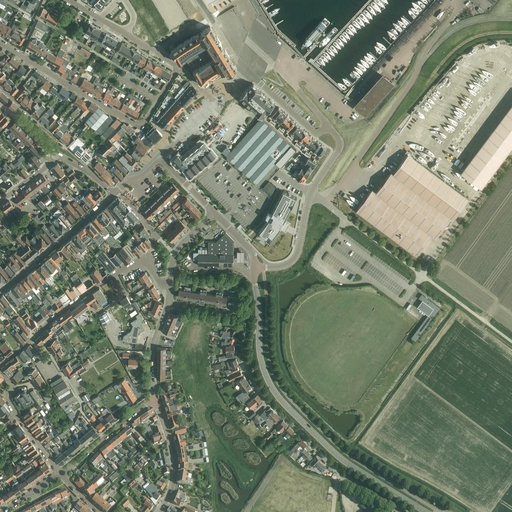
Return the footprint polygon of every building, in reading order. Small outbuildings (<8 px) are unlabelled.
[(35,1),(35,0),(27,0),(27,1),(29,2),(27,6),(33,10),(37,2),(35,1)] [(96,0),(94,0),(91,3),(98,10),(100,9),(102,6),(96,0)] [(44,9),(39,17),(47,21),(46,23),(50,25),(53,27),(57,29),(58,27),(54,25),(58,18),(48,13),(49,12),(44,9)] [(8,27),(0,22),(0,31),(4,34),(6,30),(9,26),(8,26),(8,27)] [(9,37),(13,31),(18,23),(15,22),(12,26),(11,28),(9,26),(6,30),(7,31),(5,35),(9,37)] [(89,37),(95,27),(90,24),(87,28),(84,26),(81,32),(89,37)] [(194,36),(175,47),(170,51),(175,58),(176,60),(178,62),(178,63),(183,60),(182,60),(184,58),(197,79),(196,79),(203,85),(204,85),(208,80),(212,78),(211,77),(216,74),(216,75),(220,72),(220,73),(224,71),(226,75),(236,69),(235,68),(210,26),(200,32),(201,34),(199,35),(198,34),(194,36)] [(97,43),(100,37),(97,35),(100,30),(95,27),(89,37),(94,40),(94,41),(97,43)] [(19,34),(13,31),(9,37),(16,42),(21,44),(25,38),(24,37),(25,35),(21,32),(19,34)] [(100,37),(97,43),(100,45),(102,42),(107,45),(111,37),(106,34),(103,39),(100,37)] [(111,56),(117,47),(114,45),(117,40),(111,37),(107,45),(112,48),(108,54),(111,56)] [(39,55),(44,48),(45,45),(40,42),(38,45),(35,44),(37,42),(36,42),(37,41),(36,40),(35,39),(34,39),(33,39),(33,40),(32,39),(31,41),(30,40),(26,47),(39,55)] [(127,46),(121,43),(116,52),(121,56),(122,54),(127,46)] [(127,46),(122,54),(127,56),(132,49),(131,49),(127,46)] [(81,47),(80,50),(89,55),(91,53),(81,47)] [(39,55),(52,64),(58,53),(56,56),(44,49),(45,48),(44,48),(39,55)] [(58,53),(52,64),(58,67),(56,72),(60,75),(66,66),(69,61),(61,56),(64,51),(60,49),(58,53)] [(132,59),(136,52),(136,51),(132,49),(127,56),(132,59)] [(141,55),(136,52),(132,59),(136,62),(141,55)] [(5,56),(1,61),(0,61),(0,63),(1,64),(3,65),(5,63),(10,57),(6,54),(5,56)] [(141,55),(136,62),(135,64),(141,67),(146,58),(141,55)] [(0,73),(0,77),(0,78),(2,79),(3,77),(5,75),(3,73),(6,69),(6,70),(9,66),(14,70),(19,63),(11,57),(7,63),(4,66),(1,69),(3,71),(0,73)] [(500,62),(499,58),(487,62),(489,67),(500,62)] [(143,66),(148,69),(153,62),(148,59),(143,66)] [(153,62),(148,69),(153,72),(157,65),(158,64),(153,62)] [(493,72),(494,74),(505,66),(502,62),(488,72),(490,75),(493,72)] [(21,65),(15,73),(20,77),(26,69),(21,65)] [(65,78),(70,81),(74,75),(79,67),(76,65),(73,71),(70,70),(69,72),(65,78)] [(152,73),(157,76),(162,67),(157,65),(153,72),(152,73)] [(66,66),(60,75),(65,78),(69,72),(70,70),(66,66)] [(28,67),(23,74),(26,76),(31,69),(28,67)] [(166,70),(162,67),(157,76),(161,78),(162,77),(166,70)] [(36,78),(40,74),(35,70),(32,75),(36,78)] [(171,73),(166,70),(162,77),(166,80),(167,80),(171,73)] [(40,74),(36,78),(43,84),(40,86),(41,87),(46,80),(47,79),(40,74)] [(74,75),(70,81),(75,84),(78,78),(80,75),(78,74),(76,76),(74,75)] [(376,88),(384,96),(394,85),(385,77),(376,88)] [(79,86),(95,95),(99,87),(101,83),(98,82),(96,85),(96,86),(84,78),(79,86)] [(8,91),(9,92),(13,87),(15,84),(9,79),(7,81),(6,82),(6,81),(2,85),(8,91)] [(51,84),(46,80),(41,87),(46,91),(51,84)] [(15,84),(13,87),(9,92),(13,95),(18,89),(16,87),(18,84),(16,82),(15,84)] [(190,83),(185,89),(193,96),(198,91),(190,83)] [(252,83),(240,97),(263,117),(275,104),(252,83)] [(53,84),(48,91),(54,96),(56,94),(60,89),(53,84)] [(23,85),(14,96),(18,100),(21,96),(27,89),(23,85)] [(60,89),(56,94),(64,101),(70,93),(62,87),(60,89)] [(99,87),(95,95),(100,98),(106,89),(104,88),(103,89),(99,87)] [(101,99),(107,102),(110,96),(112,92),(114,89),(112,87),(108,94),(107,93),(107,92),(106,91),(101,99)] [(376,88),(366,98),(375,106),(384,96),(376,88)] [(188,102),(193,96),(185,89),(180,94),(188,102)] [(9,99),(2,91),(0,93),(0,97),(5,102),(6,103),(8,101),(7,101),(9,99)] [(180,94),(175,100),(184,107),(188,102),(180,94)] [(24,106),(24,107),(29,102),(28,101),(31,99),(30,97),(29,99),(26,96),(23,99),(21,96),(18,100),(24,106)] [(77,96),(72,102),(79,106),(83,100),(77,96)] [(107,102),(112,105),(116,98),(115,97),(114,98),(110,96),(107,102)] [(35,104),(29,110),(32,114),(37,109),(39,106),(38,104),(41,100),(38,97),(35,100),(35,101),(37,102),(36,103),(35,104)] [(116,98),(112,105),(117,108),(121,102),(117,100),(117,99),(116,98)] [(125,113),(133,99),(132,99),(130,98),(129,100),(128,103),(127,102),(125,105),(123,103),(119,109),(125,113)] [(375,106),(366,98),(357,109),(365,117),(375,106)] [(29,102),(24,107),(28,110),(29,110),(35,104),(36,103),(37,102),(35,101),(34,102),(31,99),(28,101),(29,102)] [(133,100),(125,113),(130,115),(137,104),(136,104),(135,107),(132,106),(133,105),(135,101),(133,100)] [(175,100),(170,105),(179,112),(184,107),(175,100)] [(432,111),(443,115),(444,112),(447,113),(451,102),(444,100),(443,102),(442,102),(440,105),(439,109),(434,107),(432,111)] [(12,101),(8,105),(14,110),(17,106),(12,101)] [(82,102),(79,106),(85,111),(89,105),(87,104),(86,105),(82,102)] [(90,110),(93,113),(98,107),(91,103),(82,115),(84,117),(90,110)] [(37,109),(32,114),(36,118),(43,110),(45,107),(42,104),(39,106),(37,109)] [(140,106),(137,104),(130,115),(135,119),(139,112),(136,111),(138,108),(138,109),(140,106)] [(511,146),(511,104),(461,172),(481,187),(511,146)] [(179,112),(170,105),(166,110),(174,118),(179,113),(179,112)] [(98,128),(109,116),(109,115),(108,116),(98,107),(93,113),(85,121),(96,131),(98,128)] [(239,114),(245,119),(251,112),(245,107),(239,114)] [(278,107),(270,116),(275,120),(283,111),(278,107)] [(44,125),(45,125),(48,121),(46,119),(50,115),(49,113),(51,110),(50,109),(46,112),(43,110),(36,118),(39,120),(44,125)] [(174,118),(166,110),(161,116),(169,123),(174,118)] [(283,111),(275,120),(279,124),(281,122),(287,115),(283,111)] [(219,130),(209,139),(221,151),(249,124),(237,112),(231,117),(232,118),(220,130),(219,130)] [(0,127),(1,126),(3,127),(9,121),(2,114),(0,116),(0,127)] [(49,129),(50,129),(54,124),(57,121),(56,120),(58,117),(54,114),(52,117),(49,121),(49,120),(48,121),(45,125),(49,129)] [(287,115),(281,122),(285,125),(285,126),(291,118),(287,115)] [(110,125),(115,129),(121,122),(116,118),(114,120),(109,116),(98,128),(103,133),(110,125)] [(157,123),(164,129),(169,123),(161,116),(156,121),(157,123)] [(59,118),(57,121),(54,124),(50,129),(54,133),(61,127),(60,126),(64,122),(59,118)] [(281,168),(296,150),(261,118),(226,156),(257,184),(276,163),(281,168)] [(291,118),(285,126),(285,125),(283,127),(288,131),(289,130),(288,130),(296,122),(291,118)] [(415,127),(427,137),(432,130),(421,121),(419,124),(418,124),(415,127)] [(13,133),(20,126),(17,124),(15,122),(9,128),(12,131),(11,133),(11,132),(9,134),(11,136),(13,133)] [(296,122),(288,130),(289,130),(293,134),(294,133),(293,133),(300,126),(296,122)] [(140,138),(137,136),(133,133),(135,131),(128,124),(127,126),(124,123),(121,126),(122,127),(126,131),(133,139),(137,143),(145,151),(149,146),(140,138)] [(101,135),(106,140),(115,129),(110,125),(103,133),(98,128),(96,131),(101,135)] [(18,137),(24,131),(22,129),(20,126),(13,133),(11,136),(12,138),(14,136),(14,135),(15,134),(18,137)] [(300,126),(293,133),(294,133),(298,137),(304,130),(300,126)] [(61,127),(54,133),(59,138),(66,131),(68,129),(67,128),(64,130),(61,127)] [(116,132),(121,137),(126,131),(122,127),(116,132)] [(155,128),(147,135),(148,136),(149,136),(154,142),(158,138),(162,135),(162,134),(160,133),(156,129),(155,128)] [(304,130),(298,137),(302,141),(308,134),(304,130)] [(23,142),(29,135),(26,133),(24,131),(25,131),(24,131),(18,137),(22,141),(21,142),(20,141),(18,143),(20,145),(23,142)] [(65,144),(72,137),(66,131),(59,138),(65,144)] [(414,135),(422,142),(425,138),(417,131),(414,135)] [(117,141),(121,137),(116,132),(112,137),(116,140),(117,141)] [(148,136),(145,133),(142,137),(139,134),(137,136),(140,138),(149,146),(154,142),(149,136),(148,136)] [(308,134),(302,141),(306,145),(313,138),(308,134)] [(28,147),(30,144),(34,140),(32,138),(29,135),(23,142),(20,145),(22,147),(24,145),(23,144),(24,143),(28,147)] [(65,144),(69,147),(77,138),(76,136),(74,139),(72,137),(65,144)] [(77,138),(69,147),(79,157),(80,156),(86,150),(87,149),(86,148),(84,150),(80,146),(82,145),(84,144),(77,138)] [(313,138),(306,145),(312,148),(317,141),(313,138)] [(117,157),(124,164),(129,170),(133,166),(122,154),(120,152),(118,150),(116,148),(113,144),(113,143),(109,139),(105,144),(111,150),(117,157)] [(134,149),(141,156),(145,151),(137,143),(133,139),(131,141),(135,145),(133,148),(134,149)] [(126,150),(117,141),(116,140),(113,143),(113,144),(116,148),(118,150),(120,152),(122,154),(133,166),(137,161),(137,160),(126,150)] [(204,141),(182,159),(179,154),(178,154),(173,159),(175,162),(180,168),(181,169),(182,168),(190,177),(216,155),(211,148),(210,149),(204,141)] [(317,141),(312,148),(311,149),(316,153),(317,152),(316,152),(322,144),(317,141)] [(99,150),(102,153),(105,156),(111,150),(105,144),(99,150)] [(322,144),(316,152),(317,152),(321,155),(327,147),(322,144)] [(41,155),(35,149),(31,145),(28,148),(31,152),(32,151),(34,155),(29,159),(30,161),(28,162),(28,164),(30,166),(31,166),(33,165),(35,167),(41,163),(37,158),(41,155)] [(128,149),(126,151),(130,154),(137,160),(138,160),(138,159),(141,156),(134,149),(132,151),(132,152),(128,149)] [(80,156),(87,162),(91,157),(86,151),(87,150),(86,150),(80,156)] [(408,153),(403,161),(393,174),(451,217),(453,219),(468,198),(408,153)] [(308,157),(305,162),(313,168),(316,163),(315,162),(313,160),(308,157)] [(124,176),(128,171),(129,170),(124,164),(122,166),(116,159),(111,163),(116,168),(124,176)] [(89,162),(88,164),(92,167),(98,174),(99,175),(105,169),(97,160),(95,163),(95,164),(93,165),(89,162)] [(18,161),(13,165),(15,167),(16,168),(18,171),(24,178),(28,175),(24,170),(25,169),(18,161)] [(4,174),(11,168),(8,165),(7,164),(7,165),(5,162),(0,166),(0,169),(1,171),(0,171),(0,182),(0,183),(3,181),(3,182),(4,181),(8,178),(4,174)] [(302,167),(310,172),(313,168),(305,162),(302,167)] [(64,173),(57,164),(51,169),(58,178),(64,173)] [(299,172),(307,177),(310,172),(302,167),(300,165),(297,171),(299,172)] [(111,179),(111,180),(112,179),(115,183),(118,180),(119,181),(124,176),(116,168),(112,172),(108,168),(106,170),(113,177),(111,179)] [(105,169),(99,175),(107,183),(111,179),(113,177),(106,170),(105,169)] [(299,172),(295,176),(303,182),(307,177),(299,172)] [(393,174),(391,172),(376,192),(372,189),(357,210),(417,255),(432,235),(436,238),(451,217),(393,174)] [(40,177),(37,179),(45,189),(47,192),(49,190),(47,188),(46,186),(45,186),(44,185),(48,182),(43,175),(42,175),(43,175),(41,177),(40,177)] [(14,185),(8,178),(4,181),(6,182),(3,185),(8,190),(14,185)] [(32,183),(38,190),(41,187),(42,188),(42,189),(43,191),(45,194),(47,192),(45,189),(37,179),(34,181),(34,182),(32,183)] [(269,181),(263,188),(272,196),(278,189),(269,181)] [(38,190),(32,183),(30,185),(27,187),(35,198),(37,196),(35,194),(34,193),(38,190)] [(73,207),(80,215),(85,211),(80,206),(79,205),(81,203),(76,198),(75,199),(74,198),(73,199),(70,195),(69,195),(65,190),(66,189),(64,187),(60,183),(55,187),(56,187),(61,193),(62,195),(65,199),(68,202),(73,208),(73,207)] [(179,190),(173,184),(169,187),(175,193),(179,190)] [(99,190),(96,187),(94,186),(92,185),(90,188),(94,189),(97,192),(95,193),(93,196),(97,200),(103,195),(99,191),(99,190)] [(21,191),(23,193),(27,198),(31,195),(32,197),(31,197),(33,199),(35,198),(27,187),(24,189),(24,190),(22,191),(21,191)] [(62,195),(61,193),(56,187),(55,188),(52,190),(59,198),(62,196),(62,195)] [(169,187),(166,190),(172,197),(175,193),(169,187)] [(172,197),(166,190),(163,193),(169,200),(172,197)] [(92,205),(97,200),(93,196),(95,193),(93,191),(91,193),(90,192),(85,196),(92,205)] [(282,229),(286,232),(290,224),(285,222),(297,197),(283,191),(271,215),(268,214),(266,218),(269,220),(260,233),(268,239),(272,242),(275,238),(282,229)] [(163,193),(159,197),(166,203),(169,200),(163,193)] [(88,208),(92,205),(85,196),(84,195),(82,197),(80,194),(77,196),(77,195),(78,197),(82,201),(88,208)] [(47,195),(41,199),(45,203),(50,199),(47,195)] [(82,205),(80,206),(85,211),(88,208),(82,201),(78,197),(77,195),(74,198),(75,199),(76,198),(81,203),(82,204),(82,205)] [(132,211),(123,203),(118,197),(113,201),(107,207),(112,213),(124,228),(132,221),(133,223),(138,218),(132,211)] [(166,203),(159,197),(156,200),(162,206),(166,203)] [(190,202),(187,198),(182,203),(183,205),(182,207),(183,208),(190,202)] [(9,200),(5,203),(10,209),(12,211),(16,208),(14,206),(13,206),(9,200)] [(45,206),(40,200),(35,204),(41,211),(45,206)] [(156,200),(153,203),(159,209),(162,206),(156,200)] [(69,213),(75,220),(80,215),(73,207),(73,208),(68,202),(63,206),(69,213)] [(190,202),(183,208),(185,210),(187,209),(189,210),(194,205),(190,202)] [(10,209),(5,203),(1,206),(8,216),(11,215),(8,211),(10,209)] [(159,209),(153,203),(150,206),(156,213),(159,209)] [(194,205),(189,210),(191,212),(189,214),(191,216),(197,209),(194,205)] [(150,206),(146,209),(153,216),(156,213),(150,206)] [(111,214),(112,213),(107,207),(102,211),(96,216),(103,224),(108,231),(109,230),(112,234),(118,229),(108,217),(109,216),(111,214)] [(66,228),(70,224),(67,219),(66,217),(65,218),(63,214),(58,209),(53,213),(54,213),(53,214),(56,218),(61,224),(62,223),(66,228)] [(143,213),(149,219),(153,216),(146,209),(143,213)] [(197,209),(191,216),(192,218),(194,216),(196,218),(201,213),(197,209)] [(67,219),(70,224),(75,220),(69,214),(67,216),(63,211),(61,213),(63,214),(65,218),(66,217),(67,219)] [(47,244),(51,241),(56,237),(61,232),(53,222),(51,224),(48,221),(44,216),(45,215),(44,214),(39,218),(36,215),(33,218),(28,213),(24,216),(30,222),(33,220),(43,231),(42,232),(40,230),(38,233),(39,234),(38,235),(47,244)] [(94,218),(90,222),(98,231),(102,236),(108,231),(103,224),(96,216),(94,218)] [(53,222),(61,232),(66,228),(62,223),(61,224),(56,218),(52,221),(50,219),(48,221),(51,224),(53,222)] [(97,240),(102,236),(98,231),(90,222),(84,227),(88,231),(86,233),(88,235),(91,238),(93,240),(93,241),(95,242),(98,246),(99,245),(98,244),(100,243),(97,240)] [(176,224),(182,231),(186,227),(181,222),(179,224),(178,222),(176,224)] [(174,230),(179,235),(182,231),(176,224),(174,226),(176,228),(174,230)] [(84,227),(76,234),(82,240),(84,243),(88,248),(95,242),(93,241),(93,240),(91,238),(88,235),(86,233),(88,231),(84,227)] [(149,234),(144,227),(139,231),(143,236),(144,235),(146,237),(149,234)] [(169,231),(175,238),(179,235),(174,230),(172,231),(170,229),(169,231)] [(175,238),(169,231),(167,233),(168,235),(167,237),(170,240),(171,242),(175,238)] [(198,265),(233,266),(233,257),(236,257),(236,251),(234,251),(234,241),(225,232),(216,241),(208,241),(208,250),(198,249),(198,254),(198,265)] [(26,236),(21,240),(27,246),(28,245),(31,249),(34,247),(38,252),(47,244),(38,235),(37,233),(29,240),(26,236)] [(116,252),(125,263),(127,261),(129,263),(132,260),(131,259),(122,247),(116,240),(111,233),(104,239),(111,247),(113,246),(117,251),(116,252)] [(147,248),(139,237),(135,233),(133,234),(140,243),(138,245),(143,252),(147,248)] [(82,240),(76,234),(71,238),(80,249),(79,250),(82,253),(83,255),(87,252),(85,250),(82,245),(84,243),(82,240)] [(15,238),(19,243),(24,248),(32,257),(38,252),(34,247),(31,249),(28,245),(27,246),(21,240),(17,235),(15,238)] [(140,236),(139,237),(147,248),(152,244),(147,238),(144,240),(140,236)] [(68,247),(77,259),(80,257),(76,252),(79,250),(80,249),(71,238),(64,245),(67,249),(68,247)] [(137,255),(138,256),(142,253),(136,246),(134,247),(128,241),(126,242),(127,243),(129,246),(137,255)] [(26,262),(32,257),(24,248),(19,243),(18,244),(19,246),(15,249),(16,250),(26,262)] [(131,259),(137,255),(129,246),(127,243),(122,247),(131,259)] [(57,251),(63,257),(64,259),(70,255),(72,257),(72,258),(75,262),(78,260),(77,259),(68,247),(67,249),(64,245),(57,251)] [(14,252),(11,255),(21,267),(26,262),(16,250),(15,249),(13,246),(11,248),(14,252)] [(52,255),(59,264),(61,263),(59,260),(63,257),(57,251),(52,255)] [(109,272),(116,267),(103,252),(97,257),(107,270),(109,272)] [(7,265),(14,273),(21,267),(11,255),(10,256),(8,255),(7,256),(8,257),(10,261),(6,264),(7,265)] [(48,259),(56,269),(59,272),(61,270),(57,266),(59,264),(52,255),(48,259)] [(41,264),(49,273),(55,269),(55,270),(56,269),(48,259),(41,264)] [(50,275),(49,273),(41,264),(36,269),(50,286),(54,283),(52,281),(54,280),(50,274),(50,275)] [(0,284),(1,284),(5,280),(9,277),(2,269),(1,266),(0,265),(0,284)] [(9,277),(14,273),(7,265),(2,269),(9,277)] [(35,269),(31,273),(44,288),(48,285),(35,269)] [(103,277),(101,275),(96,269),(90,273),(97,282),(103,277)] [(142,274),(141,274),(141,275),(138,276),(140,279),(136,281),(138,284),(142,282),(148,278),(145,272),(142,274)] [(27,276),(36,287),(38,285),(41,290),(42,289),(43,290),(44,289),(44,288),(31,273),(27,276)] [(88,289),(86,286),(79,277),(76,273),(70,278),(75,285),(76,286),(82,293),(88,289)] [(24,279),(31,288),(33,286),(36,290),(37,288),(36,287),(27,276),(24,279)] [(152,283),(148,278),(142,282),(145,287),(152,283)] [(24,279),(20,282),(29,294),(32,297),(36,302),(40,299),(31,288),(24,279)] [(22,292),(24,295),(26,297),(28,295),(29,294),(20,282),(16,285),(22,292)] [(22,292),(16,285),(11,289),(20,301),(21,302),(23,301),(21,297),(24,295),(22,292)] [(76,286),(75,285),(72,288),(74,290),(77,295),(78,296),(82,293),(76,286)] [(149,291),(145,295),(146,297),(148,295),(151,294),(156,290),(153,285),(148,289),(149,291)] [(184,290),(179,290),(178,297),(184,298),(183,299),(186,300),(188,300),(189,299),(194,299),(195,292),(190,291),(191,288),(185,287),(184,290)] [(99,288),(92,292),(101,305),(103,308),(107,305),(110,302),(107,297),(106,298),(99,288)] [(14,305),(20,301),(11,289),(5,294),(14,305)] [(195,292),(194,299),(200,300),(199,302),(204,302),(205,301),(210,302),(211,294),(206,294),(207,290),(201,289),(200,293),(195,292)] [(156,290),(151,294),(154,299),(159,295),(156,290)] [(64,305),(70,300),(64,292),(57,297),(59,298),(58,298),(64,305)] [(85,300),(76,307),(81,313),(83,315),(84,318),(87,316),(83,311),(89,306),(88,304),(91,303),(95,309),(101,305),(92,292),(83,298),(85,300)] [(221,303),(226,304),(227,297),(222,296),(223,293),(217,292),(216,295),(211,294),(210,302),(216,303),(215,304),(218,304),(220,305),(221,303)] [(50,304),(51,304),(52,306),(54,309),(56,312),(60,309),(53,300),(48,293),(45,296),(51,304),(50,304)] [(416,341),(440,308),(422,294),(419,298),(422,301),(423,303),(422,304),(422,308),(429,313),(422,323),(411,338),(416,341)] [(0,297),(0,301),(5,308),(10,314),(9,315),(11,317),(17,313),(16,312),(14,309),(11,306),(9,303),(3,295),(0,297)] [(64,305),(58,298),(57,296),(53,300),(60,309),(64,306),(64,305)] [(126,296),(120,301),(124,307),(125,309),(128,307),(130,309),(133,307),(131,304),(130,303),(126,296)] [(140,309),(135,302),(131,304),(136,311),(140,309)] [(50,310),(47,307),(45,305),(41,308),(46,314),(50,310)] [(81,313),(76,307),(71,311),(74,315),(75,317),(78,323),(84,318),(83,315),(81,313)] [(38,311),(40,313),(45,318),(48,316),(46,314),(41,308),(38,311)] [(74,315),(71,311),(69,309),(63,314),(56,319),(61,325),(64,322),(67,325),(70,323),(67,320),(74,315)] [(105,312),(98,316),(103,325),(110,321),(105,312)] [(39,323),(45,318),(40,313),(34,318),(39,323)] [(169,313),(167,319),(179,324),(180,322),(178,321),(177,322),(176,321),(178,317),(169,313)] [(24,322),(18,315),(14,319),(20,325),(24,322)] [(137,319),(131,323),(134,327),(133,328),(132,330),(132,331),(124,336),(123,340),(136,343),(138,335),(137,335),(138,333),(137,332),(144,329),(140,322),(142,320),(139,315),(136,316),(137,319)] [(52,323),(49,327),(51,329),(54,332),(58,329),(62,325),(61,325),(56,319),(52,323)] [(167,319),(164,325),(173,329),(175,325),(176,325),(176,326),(178,327),(179,324),(167,319)] [(33,330),(38,327),(33,321),(30,323),(28,320),(26,321),(29,324),(33,330)] [(24,322),(20,325),(26,334),(27,335),(29,333),(28,332),(30,330),(27,326),(24,322)] [(162,332),(170,335),(174,337),(175,334),(173,333),(172,334),(171,333),(173,329),(164,325),(162,332)] [(15,329),(17,331),(24,340),(28,337),(25,334),(23,331),(20,333),(16,327),(15,329)] [(49,327),(47,330),(46,329),(40,336),(35,341),(40,346),(52,335),(54,332),(51,329),(49,327)] [(13,334),(21,345),(25,342),(24,340),(17,331),(15,329),(12,331),(14,334),(13,334)] [(222,334),(222,337),(230,339),(229,343),(234,344),(235,339),(230,337),(231,337),(225,335),(222,334)] [(56,339),(48,346),(52,353),(53,352),(57,358),(64,354),(60,348),(58,349),(56,346),(57,345),(60,343),(56,339)] [(0,347),(7,356),(13,351),(5,342),(1,345),(0,343),(0,347)] [(229,345),(229,343),(222,342),(222,348),(226,348),(226,352),(235,351),(234,345),(229,345)] [(34,355),(37,353),(30,345),(23,350),(30,359),(30,358),(29,357),(33,353),(34,355)] [(23,350),(16,356),(20,362),(22,365),(24,364),(23,362),(27,359),(28,360),(30,359),(23,350)] [(6,364),(11,370),(15,367),(14,366),(15,365),(14,364),(19,361),(20,362),(16,356),(10,361),(6,364)] [(236,359),(227,362),(228,366),(232,364),(233,368),(234,368),(233,367),(238,365),(236,359)] [(72,369),(71,368),(68,363),(62,367),(66,373),(71,370),(72,369)] [(8,376),(9,376),(13,373),(11,370),(6,364),(1,368),(5,372),(8,376)] [(66,373),(69,378),(72,376),(77,373),(76,372),(83,368),(80,364),(78,365),(74,368),(72,369),(71,370),(66,373)] [(231,372),(227,374),(228,377),(237,373),(236,373),(236,371),(239,370),(237,366),(234,368),(233,368),(232,368),(229,369),(229,370),(230,370),(231,372)] [(28,374),(31,379),(38,389),(46,384),(38,373),(37,373),(35,369),(28,374)] [(11,377),(15,382),(15,383),(23,376),(19,370),(11,377)] [(236,373),(237,373),(228,377),(230,381),(243,375),(241,371),(236,373)] [(236,381),(244,392),(251,387),(243,376),(236,381)] [(54,381),(50,384),(51,385),(52,385),(53,387),(52,387),(57,394),(55,395),(56,397),(59,402),(62,406),(75,397),(76,397),(74,395),(71,390),(70,390),(69,390),(70,389),(64,380),(63,380),(62,378),(62,377),(54,381)] [(123,391),(122,391),(129,402),(136,398),(124,379),(118,383),(123,391)] [(34,390),(30,392),(36,401),(40,399),(34,390)] [(24,391),(20,393),(25,401),(29,399),(24,391)] [(20,393),(14,397),(19,404),(21,407),(27,404),(26,403),(25,401),(20,393)] [(48,393),(43,396),(46,401),(51,398),(48,393)] [(82,396),(85,402),(90,399),(86,393),(82,396)] [(246,393),(241,397),(245,402),(244,403),(245,405),(246,404),(250,409),(257,404),(257,403),(262,400),(258,395),(251,399),(246,393)] [(168,394),(160,396),(163,403),(172,401),(178,399),(177,394),(169,397),(168,394)] [(165,409),(173,407),(172,401),(163,403),(165,409)] [(70,404),(66,406),(73,416),(77,413),(70,404)] [(103,419),(101,421),(100,421),(105,426),(110,422),(104,415),(102,412),(98,407),(96,409),(103,419)] [(178,414),(177,412),(176,411),(175,411),(173,407),(165,409),(166,416),(168,421),(169,421),(171,430),(176,428),(174,419),(177,418),(176,416),(177,415),(178,414)] [(270,418),(271,418),(276,413),(270,408),(267,411),(265,410),(260,415),(267,422),(270,418)] [(7,409),(1,413),(0,413),(0,414),(1,415),(0,416),(0,417),(0,418),(2,417),(2,418),(9,412),(7,409)] [(151,409),(146,412),(151,418),(154,422),(156,420),(155,417),(156,416),(151,409)] [(253,409),(247,414),(250,418),(256,413),(253,409)] [(115,418),(113,415),(111,413),(108,415),(104,410),(102,412),(104,415),(110,422),(115,418)] [(22,417),(25,421),(31,417),(33,415),(30,411),(22,417)] [(146,412),(137,418),(141,424),(150,418),(151,418),(146,412)] [(10,425),(13,429),(19,424),(16,421),(13,423),(11,420),(14,418),(10,413),(0,420),(2,422),(4,421),(6,424),(9,422),(11,424),(10,425)] [(251,420),(244,413),(242,416),(243,417),(240,420),(245,425),(251,420)] [(276,413),(271,418),(276,423),(281,418),(276,413)] [(32,418),(31,417),(25,421),(28,426),(38,419),(36,415),(32,418)] [(141,424),(137,418),(132,422),(133,423),(130,425),(133,430),(138,427),(140,430),(139,431),(140,433),(145,430),(141,424)] [(95,425),(100,431),(105,426),(100,421),(101,421),(99,419),(96,421),(98,423),(95,425)] [(284,429),(288,426),(283,420),(279,424),(280,424),(276,427),(281,432),(284,429)] [(30,428),(33,432),(40,427),(42,425),(39,421),(30,428)] [(19,424),(13,429),(11,430),(15,435),(12,437),(17,444),(20,442),(27,437),(23,432),(24,431),(19,424)] [(154,444),(155,444),(159,443),(160,444),(163,443),(163,442),(164,441),(159,428),(153,430),(151,425),(143,431),(144,434),(148,433),(149,438),(152,437),(154,444)] [(88,431),(93,437),(98,433),(93,427),(90,429),(89,427),(88,428),(86,426),(84,428),(86,430),(87,429),(88,431)] [(294,431),(289,426),(285,430),(288,433),(285,435),(286,436),(285,436),(287,438),(294,432),(294,431)] [(41,429),(40,427),(33,432),(36,437),(46,430),(44,427),(41,429)] [(86,433),(83,435),(88,441),(93,437),(88,431),(87,429),(86,430),(84,431),(86,433)] [(128,442),(130,444),(132,443),(130,440),(131,439),(129,436),(131,434),(127,429),(122,433),(127,438),(129,441),(128,442)] [(45,443),(45,442),(54,436),(50,432),(48,434),(46,431),(38,437),(41,442),(43,440),(45,443)] [(122,433),(118,437),(122,442),(124,445),(128,442),(129,441),(127,438),(122,433)] [(72,441),(78,449),(83,445),(77,437),(78,436),(76,434),(74,436),(76,438),(72,441)] [(77,437),(83,445),(88,441),(83,435),(81,437),(80,435),(78,436),(77,437)] [(173,438),(176,450),(179,449),(183,448),(185,448),(185,447),(184,441),(181,442),(180,436),(173,438)] [(20,442),(17,444),(12,448),(14,450),(18,448),(19,449),(30,441),(27,437),(20,442)] [(122,442),(118,437),(113,441),(119,448),(118,449),(121,452),(123,450),(120,448),(122,446),(120,444),(122,442)] [(310,454),(304,448),(307,445),(301,439),(292,448),(294,451),(297,448),(303,454),(302,456),(304,459),(310,454)] [(68,445),(74,453),(78,449),(72,441),(71,440),(69,442),(70,443),(69,444),(68,445)] [(24,448),(26,450),(33,445),(30,441),(19,449),(20,451),(24,448)] [(113,441),(108,445),(113,450),(115,448),(117,450),(118,449),(119,448),(113,441)] [(64,451),(69,457),(74,453),(68,445),(69,444),(68,443),(67,442),(64,444),(66,446),(65,447),(66,449),(64,451)] [(24,455),(25,457),(36,449),(33,445),(26,450),(26,451),(27,453),(24,455)] [(108,445),(104,448),(110,456),(109,457),(111,460),(113,458),(115,457),(111,452),(113,450),(108,445)] [(111,460),(109,457),(110,456),(104,448),(99,452),(103,458),(105,456),(110,461),(111,460)] [(177,458),(178,466),(188,465),(187,455),(188,455),(187,450),(186,450),(185,448),(183,448),(179,449),(176,450),(177,458)] [(39,453),(36,449),(25,457),(29,462),(33,459),(32,458),(39,453)] [(59,465),(64,460),(58,453),(59,452),(57,449),(54,451),(57,454),(55,455),(57,457),(54,459),(59,465)] [(58,453),(64,460),(69,457),(64,451),(62,453),(60,451),(59,452),(58,453)] [(157,456),(157,457),(158,462),(160,462),(161,467),(163,467),(167,466),(166,459),(164,451),(157,456)] [(41,468),(40,468),(41,469),(44,473),(50,469),(45,461),(45,462),(44,460),(41,457),(41,456),(41,455),(41,456),(39,457),(39,458),(38,459),(42,464),(39,466),(41,468)] [(97,455),(93,459),(100,466),(101,465),(103,464),(102,464),(104,461),(97,455)] [(314,467),(315,466),(322,472),(326,467),(320,461),(321,460),(316,456),(310,463),(308,466),(310,468),(313,466),(314,467)] [(139,464),(134,469),(136,470),(138,473),(142,469),(143,468),(142,467),(142,466),(144,467),(147,464),(145,462),(147,460),(147,459),(145,458),(144,457),(143,459),(142,459),(140,457),(137,460),(139,462),(140,463),(139,464)] [(99,468),(100,467),(100,466),(93,459),(89,464),(96,470),(98,468),(99,468)] [(34,469),(40,477),(44,473),(41,469),(40,468),(36,472),(34,469)] [(35,480),(40,477),(34,469),(29,473),(30,473),(35,480)] [(117,472),(109,478),(112,482),(120,475),(117,472)] [(25,477),(30,484),(35,480),(30,473),(25,477)] [(176,483),(176,484),(181,484),(184,485),(186,485),(190,486),(191,475),(188,474),(178,473),(176,483)] [(87,487),(85,485),(84,486),(86,488),(84,491),(91,498),(94,495),(92,493),(95,491),(94,490),(104,481),(99,476),(90,486),(89,485),(87,487)] [(25,487),(30,484),(25,477),(21,481),(22,482),(25,487)] [(79,479),(75,483),(81,490),(82,489),(84,491),(86,488),(84,486),(85,485),(79,479)] [(20,491),(25,487),(22,482),(19,484),(17,481),(15,482),(20,491)] [(130,489),(136,484),(133,481),(127,486),(130,489)] [(153,484),(152,485),(154,487),(157,491),(158,492),(157,493),(161,496),(162,494),(162,493),(162,492),(166,486),(158,482),(156,481),(153,484)] [(12,489),(16,494),(20,491),(15,482),(12,484),(13,486),(11,487),(12,489)] [(107,483),(105,486),(112,492),(116,487),(113,485),(110,488),(108,486),(110,484),(107,483)] [(151,485),(145,489),(149,495),(151,493),(152,495),(151,496),(153,498),(156,501),(161,496),(157,493),(158,492),(157,491),(154,487),(152,485),(152,484),(151,485)] [(6,490),(6,491),(11,497),(16,494),(12,489),(8,492),(6,490)] [(6,501),(11,497),(6,491),(4,492),(5,494),(3,496),(6,501)] [(62,500),(70,496),(68,492),(66,494),(64,491),(59,493),(62,499),(62,500)] [(97,505),(103,497),(105,495),(106,494),(104,492),(99,498),(96,495),(92,501),(97,505)] [(183,494),(181,494),(174,492),(173,495),(173,496),(173,498),(171,503),(179,506),(181,502),(182,502),(184,503),(185,503),(187,499),(186,498),(185,497),(186,495),(183,494)] [(65,506),(64,503),(62,500),(62,499),(59,493),(54,496),(58,504),(61,503),(63,507),(65,506)] [(97,505),(101,509),(106,504),(103,501),(107,497),(105,495),(103,497),(97,505)] [(55,506),(58,504),(54,496),(48,499),(51,504),(54,510),(55,510),(57,509),(55,506)] [(144,507),(149,511),(154,507),(151,505),(152,504),(145,498),(142,501),(145,503),(143,505),(144,506),(144,507)] [(48,499),(43,502),(46,507),(49,506),(50,509),(51,508),(52,511),(54,510),(51,504),(48,499)] [(126,500),(121,505),(124,509),(129,504),(126,500)] [(44,508),(46,507),(43,502),(38,504),(42,511),(44,511),(45,511),(44,508)] [(64,503),(65,506),(67,510),(72,508),(70,504),(68,505),(66,502),(64,503)] [(108,506),(106,504),(101,509),(104,511),(107,511),(115,504),(113,502),(111,504),(110,503),(108,506)] [(79,511),(84,508),(79,503),(71,511),(79,511)]
